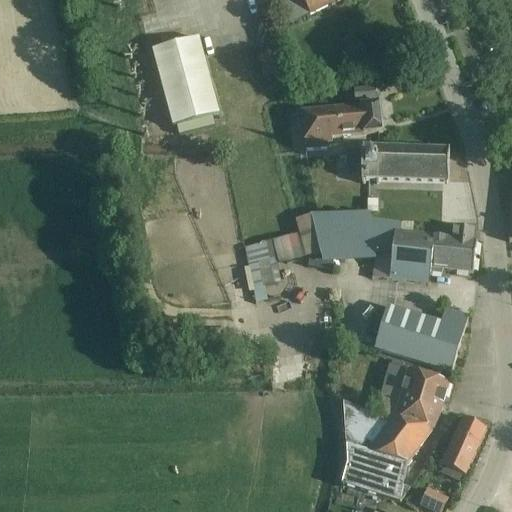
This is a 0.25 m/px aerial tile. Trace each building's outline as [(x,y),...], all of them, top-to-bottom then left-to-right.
[(277,0),(290,26),(344,0),(277,0)] [(172,129),(176,128),(178,137),(215,128),(212,118),(219,117),(198,40),(152,52),(172,129)] [(285,74),(278,48),(256,55),(263,81),(285,74)] [(331,140),(383,134),(380,106),(302,115),(306,153),(327,151),(327,145),(332,145),(331,140)] [(361,151),(361,182),(363,182),(363,183),(449,185),(450,151),(363,149),(363,151),(361,151)] [(346,170),(358,170),(359,152),(346,152),(346,170)] [(367,201),(367,213),(380,213),(380,201),(367,201)] [(286,265),(311,259),(322,257),(323,261),(375,258),(373,280),(424,287),(425,274),(431,238),(411,236),(413,224),(400,224),(400,223),(373,223),(369,214),(312,218),(313,220),(295,223),(299,237),(279,241),(286,265)] [(431,238),(425,274),(442,276),(442,272),(473,275),(477,244),(473,243),(474,231),(455,229),(453,241),(431,238)] [(263,247),(236,252),(247,306),(264,302),(261,290),(275,287),(270,263),(266,263),(263,247)] [(374,352),(451,374),(468,318),(444,311),(440,325),(386,309),(374,352)] [(344,405),(345,439),(347,466),(341,487),(400,504),(408,466),(434,431),(441,415),(449,385),(408,372),(403,391),(400,390),(397,401),(400,402),(395,420),(392,424),(344,405)] [(465,478),(487,432),(463,421),(442,467),(445,469),(442,476),(459,484),(462,477),(465,478)] [(427,491),(419,507),(429,511),(442,511),(448,501),(427,491)]
